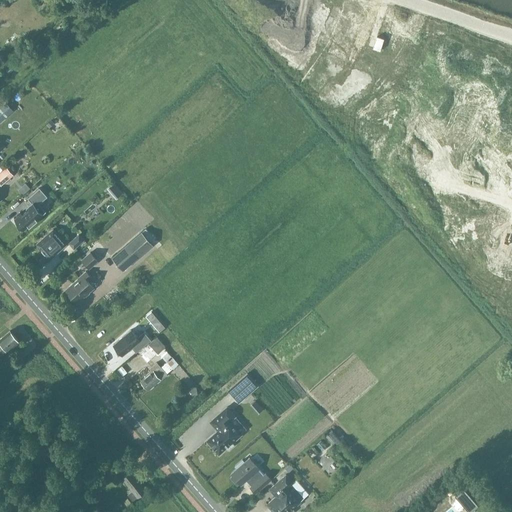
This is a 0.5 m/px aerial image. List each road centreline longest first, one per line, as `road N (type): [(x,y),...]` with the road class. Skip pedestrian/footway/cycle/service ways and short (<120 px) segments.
road 1 (residential): [(511,387),(423,366),(374,321),(205,119)]
road 2 (residential): [(405,2),(346,186),(511,219)]
road 3 (tertiary): [(215,511),(0,263)]
road 4 (residential): [(342,0),(320,65),(216,34)]
road 5 (residential): [(205,119),(86,10)]
